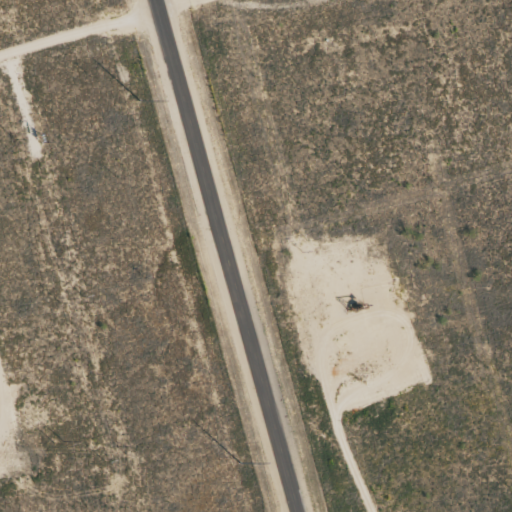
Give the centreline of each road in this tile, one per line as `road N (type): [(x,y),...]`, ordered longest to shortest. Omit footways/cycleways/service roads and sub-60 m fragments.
road 1 (secondary): [(294,511),(152,0)]
road 2 (track): [(0,46),(184,0)]
